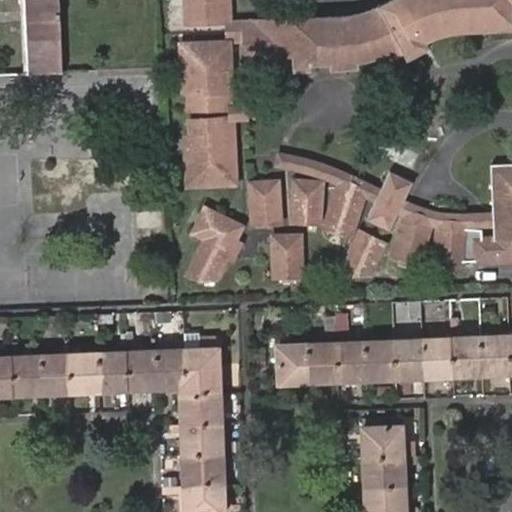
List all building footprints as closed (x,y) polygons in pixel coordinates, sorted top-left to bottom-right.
[(20,0),(24,73),(61,72),(57,0),(20,0)] [(186,0),(188,20),(225,19),(225,0),(186,0)] [(511,6),(511,5),(511,0),(412,0),(408,2),(399,7),(392,10),(384,14),(377,18),(369,21),(363,23),(356,25),(350,27),(340,27),(291,29),(291,25),(240,27),(241,43),(241,58),(280,56),(291,56),(292,66),(309,65),(329,63),(355,62),(368,61),(377,59),(392,53),(401,48),(406,57),(427,46),(422,37),(444,30),(466,26),(511,25),(511,6)] [(511,0),(387,0),(377,6),(369,10),(360,13),(350,15),(342,17),(334,17),(326,18),(321,18),(290,19),(291,25),(291,29),(340,27),(350,27),(356,25),(363,23),(369,21),(377,18),(384,14),(392,10),(399,7),(408,2),(412,0),(511,0)] [(377,6),(387,0),(320,3),(321,18),(326,18),(334,17),(342,17),(350,15),(360,13),(369,10),(377,6)] [(232,43),(241,43),(240,27),(239,21),(224,22),(224,39),(177,41),(179,96),(183,96),(184,111),(221,110),(227,110),(227,116),(185,117),(186,135),(181,135),(183,190),(236,188),(235,122),(246,121),(245,105),(234,105),(232,43)] [(281,65),(280,56),(241,58),(242,67),(281,65)] [(356,69),(355,62),(329,63),(329,71),(356,69)] [(276,153),(273,168),(310,175),(325,180),(330,183),(335,184),(337,186),(335,193),(343,195),(344,191),(362,197),(374,202),(398,214),(405,218),(431,227),(437,229),(463,230),(493,228),(492,212),(481,213),(438,212),(422,208),(404,201),(380,189),(335,168),(322,163),(306,158),(276,153)] [(492,212),(493,228),(493,236),(471,237),(472,264),(511,262),(511,164),(490,165),(492,212)] [(389,172),(380,189),(404,201),(412,183),(389,172)] [(321,183),(293,182),(292,221),(320,223),(321,183)] [(277,183),(250,184),(252,222),(279,221),(277,183)] [(335,193),(325,225),(351,233),(362,197),(344,191),(343,195),(335,193)] [(398,214),(374,202),(366,220),(388,231),(398,214)] [(224,260),(233,239),(239,227),(205,209),(193,234),(205,239),(189,274),(199,279),(215,278),(224,260)] [(431,227),(405,218),(393,255),(417,264),(431,227)] [(463,230),(437,229),(436,266),(461,267),(463,230)] [(360,232),(340,270),(351,275),(369,274),(383,244),(360,232)] [(281,243),(272,243),(273,278),(299,277),(298,237),(281,237),(281,243)] [(242,244),(233,239),(224,260),(232,264),(242,244)] [(443,295),(398,296),(399,330),(421,330),(420,318),(444,318),(443,295)] [(160,325),(176,324),(175,310),(160,311),(159,313),(160,325)] [(331,316),(321,317),(322,333),(345,332),(344,313),(332,313),(331,316)] [(182,485),(182,495),(183,511),(225,511),(219,346),(218,346),(218,332),(198,333),(199,347),(0,354),(0,394),(177,387),(183,387),(183,392),(178,393),(182,485)] [(276,385),(511,373),(511,334),(275,344),(276,385)] [(396,411),(360,413),(361,425),(396,424),(396,411)] [(396,424),(361,425),(364,511),(405,511),(403,454),(402,440),(401,423),(396,424)] [(412,439),(402,440),(403,454),(413,454),(412,439)] [(163,495),(182,495),(182,485),(162,485),(163,495)]
